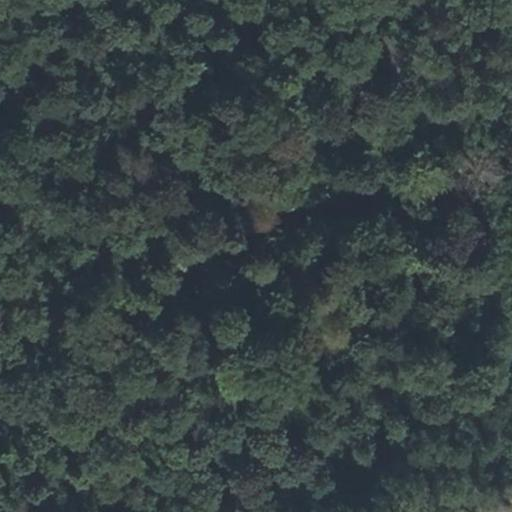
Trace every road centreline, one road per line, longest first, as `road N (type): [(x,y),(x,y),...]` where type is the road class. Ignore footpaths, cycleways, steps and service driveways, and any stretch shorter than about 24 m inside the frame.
road 1 (track): [(511,148),(192,276),(0,415)]
road 2 (track): [(432,175),(353,0)]
